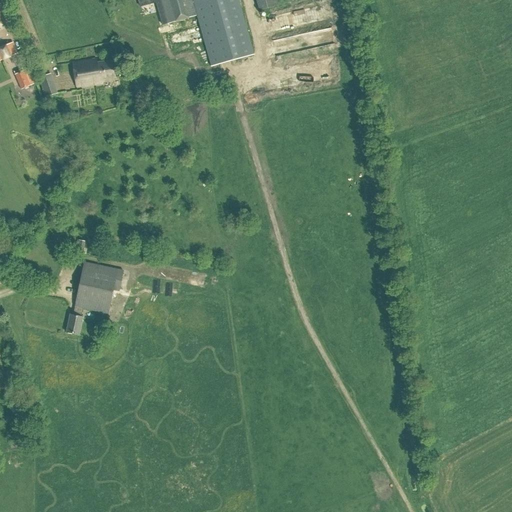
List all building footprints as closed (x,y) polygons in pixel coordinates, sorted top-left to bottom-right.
[(246,28),(237,0),(159,0),(165,24),(197,16),(199,26),(168,34),(173,51),(204,42),(211,67),(253,55),(246,28)] [(255,0),(259,12),(279,6),(277,0),(255,0)] [(113,13),(118,11),(115,3),(110,5),(113,13)] [(260,33),(308,19),(304,6),(256,20),(260,33)] [(276,33),(276,40),(267,41),(267,43),(273,43),(273,45),(279,44),(279,49),(289,48),(288,33),(276,33)] [(298,38),(299,50),(314,49),(313,37),(298,38)] [(0,47),(0,61),(11,56),(6,45),(0,47)] [(119,77),(117,60),(96,63),(96,61),(72,64),(76,87),(81,87),(81,89),(102,85),(102,84),(114,82),(113,78),(119,77)] [(21,90),(36,83),(30,69),(14,76),(21,90)] [(38,78),(45,98),(57,94),(50,74),(38,78)] [(0,76),(0,84),(4,95),(12,92),(5,75),(0,76)] [(76,250),(86,252),(87,246),(85,245),(86,241),(79,239),(76,250)] [(108,314),(113,290),(119,291),(123,272),(117,271),(83,264),(72,315),(69,315),(65,333),(78,336),(82,318),(81,317),(83,308),(108,314)]
